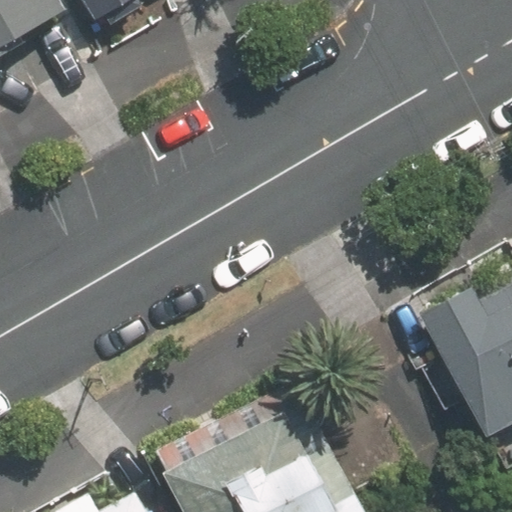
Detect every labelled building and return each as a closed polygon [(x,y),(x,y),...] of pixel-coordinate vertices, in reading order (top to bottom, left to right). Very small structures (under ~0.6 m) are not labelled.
[(0,0),(0,41),(61,7),(56,0),(0,0)] [(77,0),(89,19),(123,0),(77,0)] [(408,320),(483,477),(511,463),(511,285),(466,307),(460,295),(408,320)] [(336,511),(294,417),(148,481),(161,511),(336,511)] [(145,511),(133,488),(88,511),(145,511)]
